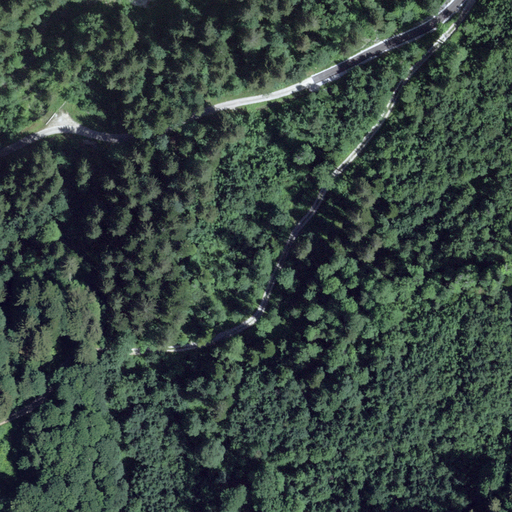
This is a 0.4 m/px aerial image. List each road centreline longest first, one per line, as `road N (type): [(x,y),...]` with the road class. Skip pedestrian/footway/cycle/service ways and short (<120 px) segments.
road 1 (track): [(0,413),(22,402),(41,360),(84,347),(155,347),(223,331),(270,279),(304,209),(472,0)]
road 2 (track): [(460,0),(420,31),(286,92),(116,137),(58,126),(0,153)]
